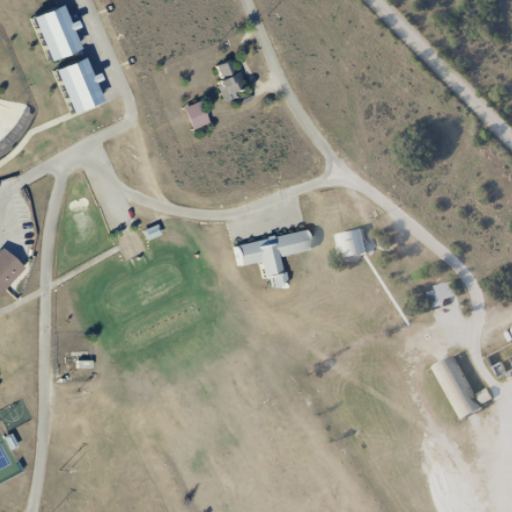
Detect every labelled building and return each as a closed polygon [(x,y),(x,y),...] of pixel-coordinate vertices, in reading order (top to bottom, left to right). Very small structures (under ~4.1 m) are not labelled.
[(29,18),(47,61),(81,48),(72,30),(80,27),(77,20),(70,22),(63,5),(29,18)] [(52,71),(71,115),(104,100),(96,83),(104,80),(101,72),(94,75),(87,57),(52,71)] [(213,69),(229,100),(247,91),(231,60),(213,69)] [(142,230),(147,240),(162,234),(157,223),(142,230)] [(369,253),(364,229),(338,235),(343,258),(369,253)] [(0,252),(0,294),(25,267),(4,248),(0,252)] [(459,300),(454,282),(427,290),(433,307),(459,300)]
